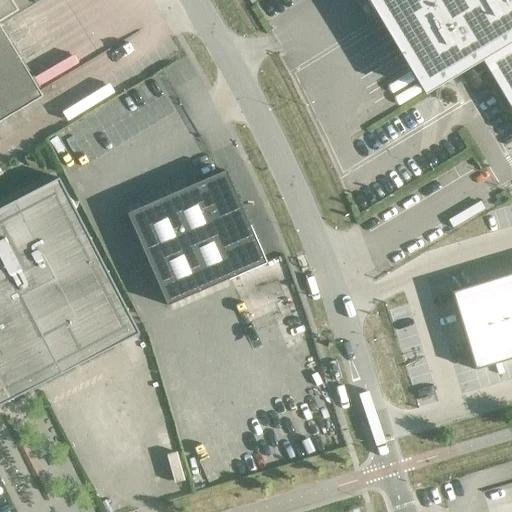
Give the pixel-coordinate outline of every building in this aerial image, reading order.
[(9,0),(0,0),(0,121),(41,96),(0,27),(0,19),(16,10),(9,0)] [(511,0),(366,0),(372,10),(377,7),(421,80),(428,92),(451,78),(451,79),(452,79),(451,78),(458,74),(459,75),(459,74),(459,73),(481,60),(511,112),(511,0)] [(126,213),(166,305),(265,263),(225,170),(126,213)] [(138,333),(58,178),(0,207),(0,405),(10,400),(138,333)] [(511,276),(511,273),(491,280),(503,319),(511,315),(511,276)] [(491,280),(471,286),(483,325),(503,319),(491,280)] [(471,286),(451,292),(463,331),(483,325),(471,286)] [(511,315),(503,319),(511,348),(511,315)] [(511,348),(503,319),(483,325),(495,364),(511,358),(511,348)] [(483,325),(463,331),(475,370),(495,364),(483,325)]
